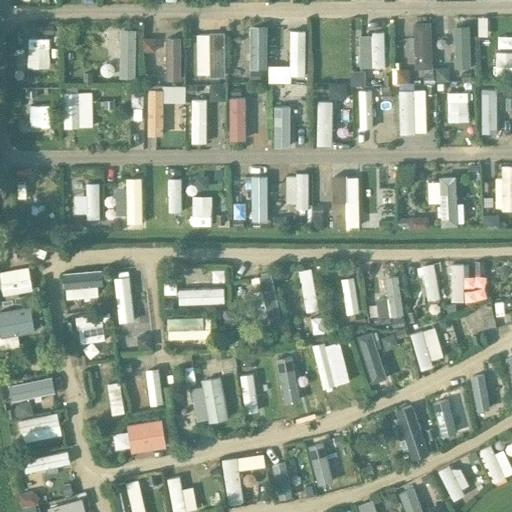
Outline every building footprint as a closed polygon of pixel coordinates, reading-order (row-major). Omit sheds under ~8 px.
[(417,67),(436,67),(434,20),(416,20),(417,67)] [(270,68),(271,24),(252,24),(252,68),(270,68)] [(474,67),(473,24),(456,24),(457,67),(474,67)] [(120,29),(119,77),(140,77),(141,29),(120,29)] [(227,31),(195,32),(196,76),(228,75),(227,31)] [(388,66),(387,32),(362,33),(363,67),(388,66)] [(27,67),(51,68),(52,35),(28,35),(27,67)] [(184,78),(182,36),(144,37),(145,47),(166,46),(167,79),(184,78)] [(511,49),(494,49),(494,74),(511,74),(511,49)] [(317,63),(317,81),(333,81),(333,63),(317,63)] [(349,96),(348,82),(332,83),(333,97),(349,96)] [(147,87),(147,138),(165,138),(165,87),(147,87)] [(400,133),(429,132),(428,87),(399,88),(400,133)] [(482,87),(483,132),(499,131),(499,87),(482,87)] [(375,127),(374,88),(359,89),(360,127),(375,127)] [(63,91),(64,126),(92,125),(91,95),(79,96),(79,90),(63,91)] [(209,143),(209,97),(191,96),(190,143),(209,143)] [(230,96),(231,139),(248,139),(248,96),(230,96)] [(333,141),(333,100),(316,99),(316,141),(333,141)] [(275,137),(290,137),(291,104),(276,104),(275,137)] [(18,139),(51,139),(51,128),(17,129),(18,139)] [(511,163),(502,163),(501,214),(511,213),(511,163)] [(310,172),(287,173),(287,206),(311,206),(310,172)] [(270,220),(271,175),(254,174),(253,219),(270,220)] [(336,229),(361,229),(362,174),(336,174),(336,229)] [(145,222),(144,176),(125,176),(127,222),(145,222)] [(168,211),(184,210),(183,176),(167,176),(168,211)] [(443,201),(444,225),(463,224),(461,176),(427,178),(428,202),(443,201)] [(81,219),(103,218),(101,181),(86,182),(87,193),(79,194),(81,219)] [(191,194),(190,224),(213,225),(214,194),(191,194)] [(314,228),(324,227),(324,208),(313,209),(314,228)] [(419,264),(421,299),(439,298),(438,263),(419,264)] [(451,301),(468,300),(467,263),(450,263),(451,301)] [(30,265),(0,270),(0,279),(3,296),(35,289),(30,265)] [(312,266),(298,269),(307,311),(321,308),(312,266)] [(102,298),(103,270),(67,269),(66,297),(102,298)] [(397,272),(383,274),(390,315),(404,312),(397,272)] [(116,273),(117,321),(134,320),(133,273),(116,273)] [(260,274),(263,316),(279,315),(276,273),(260,274)] [(342,277),(343,313),(359,312),(357,276),(342,277)] [(179,303),(227,302),(227,286),(179,287),(179,303)] [(0,308),(0,347),(21,346),(20,332),(36,331),(34,306),(0,308)] [(107,340),(103,313),(77,316),(80,343),(107,340)] [(419,370),(434,367),(433,357),(443,355),(438,326),(412,331),(419,370)] [(360,333),(370,383),(387,379),(377,330),(360,333)] [(340,337),(312,345),(323,388),(352,380),(340,337)] [(293,359),(278,362),(285,393),(306,388),(303,372),(296,373),(293,359)] [(122,371),(132,371),(132,363),(122,363),(122,371)] [(164,403),(162,367),(147,368),(149,404),(164,403)] [(256,371),(241,372),(245,412),(259,410),(256,371)] [(487,373),(472,375),(477,410),(492,407),(487,373)] [(205,378),(210,421),(229,419),(224,376),(205,378)] [(10,398),(57,393),(55,377),(8,382),(10,398)] [(108,382),(111,413),(125,412),(122,380),(108,382)] [(442,393),(429,396),(439,431),(452,427),(442,393)] [(395,411),(414,459),(433,451),(413,403),(395,411)] [(59,411),(19,419),(23,442),(64,434),(59,411)] [(162,420),(128,426),(132,451),(166,446),(162,420)] [(307,440),(317,475),(339,469),(333,445),(324,448),(321,436),(307,440)] [(494,481),(511,474),(511,462),(505,443),(483,451),(494,481)] [(23,458),(27,473),(72,461),(68,447),(23,458)] [(239,455),(222,458),(229,505),(247,503),(239,455)] [(283,490),(301,485),(294,457),(275,462),(283,490)] [(459,461),(439,473),(453,495),(473,484),(459,461)] [(182,475),(169,476),(172,511),(173,511),(198,509),(196,485),(183,487),(182,475)] [(112,485),(119,511),(148,511),(139,478),(112,485)] [(446,511),(442,499),(423,506),(416,487),(402,491),(409,511),(446,511)] [(362,511),(380,511),(375,497),(359,503),(362,511)] [(49,505),(50,511),(87,511),(85,498),(49,505)]
